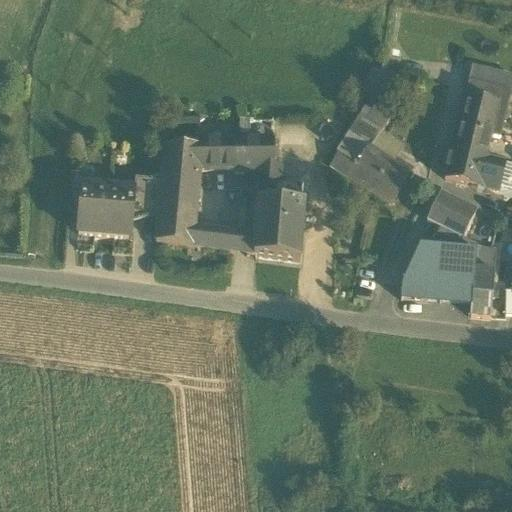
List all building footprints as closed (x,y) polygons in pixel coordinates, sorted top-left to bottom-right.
[(383,57),(379,72),(397,76),(401,61),(383,57)] [(511,77),(472,68),(468,82),(465,97),(507,107),(511,93),(511,88),(511,77)] [(372,71),(361,91),(393,98),(397,76),(379,72),(372,71)] [(452,150),(486,158),(491,137),(500,139),(507,107),(465,97),(452,150)] [(347,134),(368,148),(371,143),(373,145),(382,132),(390,119),(373,109),(371,112),(364,108),(347,134)] [(405,148),(382,132),(373,145),(391,156),(388,161),(394,165),(405,148)] [(331,166),(389,205),(408,174),(394,165),(388,161),(391,156),(373,145),(371,143),(368,148),(347,134),(334,155),(337,157),(331,166)] [(201,145),(201,149),(200,171),(257,170),(256,203),(304,206),(305,192),(279,191),(281,170),(272,169),(273,145),(201,145)] [(156,245),(193,250),(195,230),(200,171),(201,149),(164,149),(161,184),(158,218),(156,245)] [(497,162),(451,151),(444,180),(497,193),(498,188),(504,164),(497,162)] [(511,165),(504,164),(498,188),(511,191),(511,165)] [(68,210),(80,211),(82,189),(83,189),(84,177),(71,176),(68,210)] [(161,184),(147,182),(134,181),(133,194),(134,194),(132,216),(144,217),(158,218),(161,184)] [(78,237),(130,242),(132,216),(134,194),(133,194),(83,189),(82,189),(80,211),(78,237)] [(440,230),(463,241),(475,218),(438,199),(427,223),(440,230)] [(255,258),(299,264),(304,206),(256,203),(254,238),(254,251),(255,258)] [(503,230),(511,231),(511,221),(505,221),(503,230)] [(193,250),(233,255),(236,235),(195,230),(193,250)] [(475,265),(476,246),(463,241),(440,230),(430,250),(419,249),(401,286),(400,300),(471,307),(475,265)] [(254,238),(236,235),(233,255),(255,258),(254,251),(254,238)] [(470,319),(490,321),(492,298),(498,299),(499,292),(493,291),(494,274),(496,253),(490,251),(489,252),(480,249),(475,265),(471,307),(470,319)]
